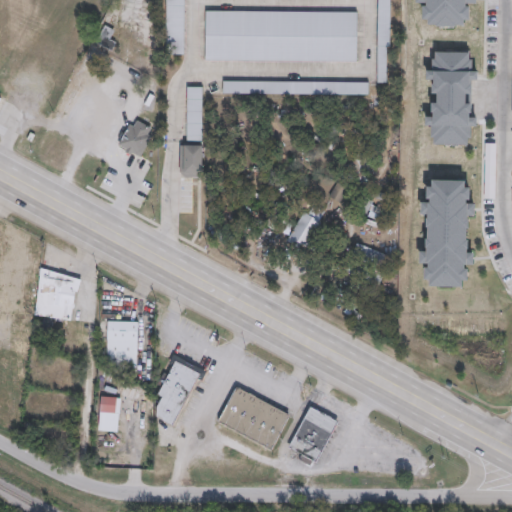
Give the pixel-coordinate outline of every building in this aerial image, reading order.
[(183,0),(183,53),(164,53),(164,0),(183,0)] [(388,0),(387,82),(373,82),(374,0),(388,0)] [(459,0),(460,22),(417,22),(416,0),(459,0)] [(359,60),(206,62),(205,12),(358,10),(359,60)] [(116,42),(112,51),(96,43),(105,25),(114,30),(110,38),(116,42)] [(158,45),(153,63),(130,55),(121,62),(114,52),(124,47),(115,33),(124,27),(131,38),(158,45)] [(463,145),(426,145),(426,51),(463,51),(463,145)] [(365,93),(221,92),(221,80),(365,81),(365,93)] [(201,138),(184,137),(184,87),(201,87),(201,138)] [(137,122),(151,130),(148,136),(152,138),(141,159),(132,154),(130,157),(124,154),(126,151),(117,146),(128,126),(133,129),(137,122)] [(495,143),(484,143),(484,198),(495,198),(495,143)] [(197,175),(177,175),(178,144),(197,144),(197,175)] [(367,179),(352,186),(344,166),(355,162),(353,158),(357,156),(367,179)] [(456,285),(418,285),(419,179),(458,179),(456,285)] [(329,195),(340,202),(348,189),(338,182),(329,195)] [(394,198),(388,212),(377,207),(378,205),(372,203),(374,197),(372,196),(375,190),(394,198)] [(291,207),(280,233),(264,226),(275,200),(291,207)] [(376,219),(381,210),(366,202),(361,211),(376,219)] [(325,232),(314,253),(309,250),(310,249),(290,237),(303,213),(322,223),(319,229),(325,232)] [(353,254),(384,266),(388,255),(357,243),(353,254)] [(72,322),(81,277),(40,268),(43,254),(31,252),(18,310),(72,322)] [(13,332),(33,334),(35,316),(15,313),(13,332)] [(138,320),(107,320),(107,369),(138,370),(138,320)] [(26,353),(28,342),(12,339),(10,350),(26,353)] [(204,368),(175,354),(155,393),(163,397),(154,416),(175,426),(204,368)] [(218,422),(274,449),(291,412),(235,386),(218,422)] [(120,397),(101,396),(98,429),(117,431),(120,397)] [(339,420),(309,405),(288,448),(318,462),(339,420)]
